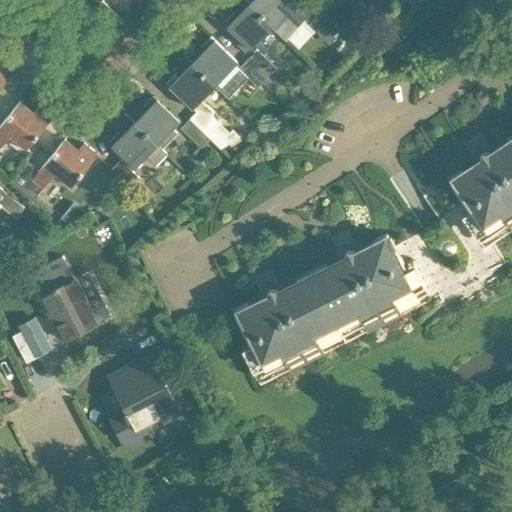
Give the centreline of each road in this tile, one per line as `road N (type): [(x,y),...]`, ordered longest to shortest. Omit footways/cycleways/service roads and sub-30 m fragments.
road 1 (residential): [(201,291),(191,259),(511,51)]
road 2 (residential): [(0,28),(66,80),(89,85),(177,0)]
